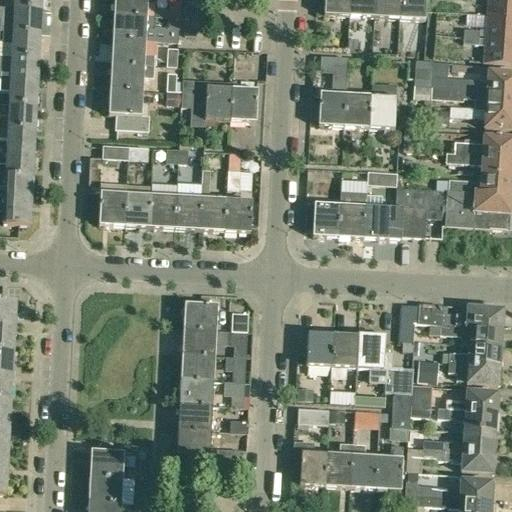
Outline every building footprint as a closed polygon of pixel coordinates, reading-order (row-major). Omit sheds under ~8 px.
[(13,0),(13,10),(40,12),(40,0),(13,0)] [(114,0),(113,17),(146,19),(146,0),(114,0)] [(169,0),(168,20),(179,21),(180,0),(169,0)] [(349,19),(349,0),(323,0),(322,18),(349,19)] [(349,0),(349,19),(374,20),(374,0),(349,0)] [(374,0),(374,20),(399,22),(400,0),(374,0)] [(425,0),(400,0),(399,22),(424,23),(425,0)] [(511,19),(511,0),(485,0),(485,4),(484,18),(511,19)] [(12,34),(39,36),(40,12),(13,10),(13,24),(12,34)] [(155,19),(146,19),(113,17),(112,43),(145,44),(167,46),(178,47),(179,21),(168,20),(167,33),(154,32),(155,19)] [(511,19),(484,18),(482,42),(511,43),(511,19)] [(463,33),(462,47),(470,48),(471,34),(463,33)] [(0,44),(12,46),(11,58),(38,60),(39,36),(12,34),(3,34),(0,34),(0,44)] [(471,34),(470,48),(474,48),(478,48),(479,41),(479,34),(477,34),(471,34)] [(347,41),(347,55),(358,56),(358,41),(347,41)] [(510,68),(511,68),(511,43),(482,42),(482,48),(478,48),(474,48),(473,65),(481,66),(510,68)] [(112,43),(111,68),(143,70),(153,70),(154,58),(144,58),(145,44),(112,43)] [(177,52),(167,52),(166,70),(177,70),(177,52)] [(0,82),(37,84),(38,60),(11,58),(0,57),(0,82)] [(414,63),(414,72),(431,73),(431,64),(414,63)] [(153,70),(143,70),(111,68),(109,93),(142,95),(143,81),(153,82),(153,70)] [(414,72),(413,81),(430,82),(430,80),(431,73),(414,72)] [(511,76),(487,75),(487,84),(430,80),(430,82),(430,91),(511,95),(511,76)] [(166,95),(175,95),(176,78),(167,77),(166,95)] [(429,103),(430,91),(430,82),(413,81),(413,90),(412,102),(429,103)] [(9,106),(36,108),(37,84),(0,82),(0,92),(9,93),(9,106)] [(205,124),(230,125),(231,92),(232,85),(182,83),(180,120),(185,120),(185,116),(190,116),(189,130),(204,131),(205,124)] [(484,113),(511,114),(511,95),(430,91),(429,103),(429,104),(462,106),(462,102),(474,103),(474,112),(484,113)] [(258,94),(231,92),(230,125),(256,126),(258,94)] [(141,120),(142,95),(109,93),(108,119),(115,119),(115,134),(148,135),(148,120),(141,120)] [(177,96),(166,95),(165,109),(176,109),(177,96)] [(317,129),(343,131),(345,98),(319,97),(317,129)] [(343,131),(368,132),(370,100),(345,98),(343,131)] [(395,101),(370,100),(368,132),(393,134),(395,101)] [(0,130),(34,132),(36,108),(9,106),(8,120),(0,119),(0,130)] [(511,114),(484,113),(474,112),(449,111),(449,120),(483,122),(483,132),(505,133),(511,133),(511,114)] [(449,123),(433,122),(433,130),(448,131),(449,123)] [(33,156),(34,132),(0,130),(0,141),(7,142),(6,155),(33,156)] [(413,134),(403,134),(402,153),(412,154),(413,134)] [(454,146),(453,158),(511,161),(511,141),(482,140),(482,148),(454,146)] [(127,164),(128,151),(102,150),(102,163),(127,164)] [(127,164),(136,164),(147,165),(148,152),(128,151),(127,164)] [(166,167),(177,167),(178,153),(166,153),(166,167)] [(178,153),(177,167),(186,167),(186,153),(178,153)] [(0,178),(5,178),(32,180),(33,156),(6,155),(6,167),(0,166),(0,178)] [(228,156),(227,175),(239,175),(240,157),(228,156)] [(511,169),(511,164),(511,161),(453,158),(446,157),(445,167),(480,170),(480,178),(511,179),(511,178),(511,169)] [(190,201),(176,201),(174,233),(199,235),(201,202),(202,174),(196,173),(195,185),(201,185),(200,192),(190,191),(190,201)] [(202,174),(201,202),(199,235),(225,236),(226,203),(208,202),(210,174),(202,174)] [(227,175),(227,194),(238,195),(239,193),(239,175),(227,175)] [(366,176),(366,185),(366,188),(380,189),(381,176),(366,176)] [(32,180),(5,178),(0,178),(0,189),(5,190),(4,203),(31,204),(32,180)] [(510,198),(510,190),(511,189),(511,181),(511,180),(511,179),(480,178),(479,187),(448,184),(447,194),(510,199),(510,198)] [(126,189),(125,198),(124,231),(149,232),(151,199),(151,190),(126,189)] [(151,199),(149,232),(174,233),(176,201),(176,191),(151,190),(151,199)] [(510,200),(510,199),(447,194),(395,190),(394,210),(402,211),(414,212),(426,212),(425,222),(440,223),(441,213),(445,214),(444,229),(472,232),(493,233),(508,234),(508,232),(506,232),(509,199),(510,200)] [(98,229),(124,231),(125,198),(100,196),(98,229)] [(337,241),(363,243),(364,211),(365,197),(340,196),(339,209),(337,241)] [(31,204),(4,203),(0,202),(0,213),(4,214),(3,226),(30,228),(31,204)] [(226,203),(225,236),(250,237),(252,205),(226,203)] [(312,240),(337,241),(339,209),(314,208),(312,240)] [(364,211),(363,243),(400,245),(400,240),(402,211),(394,210),(391,210),(391,212),(364,211)] [(400,240),(412,241),(414,212),(402,211),(400,240)] [(426,212),(414,212),(412,241),(424,242),(425,222),(426,212)] [(0,326),(14,328),(15,304),(0,302),(0,326)] [(185,308),(183,333),(216,335),(218,309),(185,308)] [(442,317),(442,310),(417,308),(417,310),(416,326),(441,328),(442,317)] [(415,346),(416,326),(417,310),(401,309),(399,345),(413,346),(415,346)] [(464,318),(442,317),(441,328),(501,333),(502,317),(502,313),(464,311),(464,318)] [(232,335),(248,336),(249,318),(233,317),(232,335)] [(0,326),(0,351),(13,352),(14,328),(0,326)] [(499,352),(501,333),(441,328),(440,339),(460,341),(460,349),(469,350),(499,352)] [(216,335),(183,333),(182,358),(215,360),(216,335)] [(306,369),(331,370),(333,337),(307,336),(306,369)] [(333,337),(331,370),(356,372),(358,338),(333,337)] [(383,340),(358,338),(356,372),(368,372),(368,386),(384,386),(385,370),(387,370),(387,367),(381,367),(383,340)] [(412,356),(412,360),(421,361),(422,347),(415,346),(413,346),(412,356)] [(234,361),(246,361),(247,349),(235,348),(234,361)] [(501,362),(502,352),(499,352),(469,350),(469,358),(436,355),(435,361),(433,361),(432,366),(498,370),(499,362),(501,362)] [(0,375),(12,376),(13,352),(0,351),(0,375)] [(213,385),(215,360),(182,358),(180,384),(213,385)] [(498,377),(498,375),(498,370),(432,366),(418,365),(416,386),(442,388),(443,376),(448,376),(468,378),(467,387),(489,388),(497,389),(497,388),(499,388),(500,377),(498,377)] [(384,396),(391,396),(397,397),(411,398),(412,389),(413,372),(387,370),(385,370),(384,386),(384,396)] [(233,386),(245,386),(245,374),(233,374),(233,386)] [(0,399),(10,400),(12,376),(0,375),(0,399)] [(180,384),(179,409),(212,411),(213,385),(180,384)] [(411,398),(410,407),(410,410),(430,412),(431,391),(412,389),(411,398)] [(313,393),(297,392),(296,406),(312,407),(313,393)] [(411,398),(397,397),(391,396),(391,406),(410,407),(411,398)] [(446,404),(445,413),(495,416),(496,408),(498,409),(499,398),(496,398),(496,397),(488,396),(466,396),(466,406),(446,404)] [(0,423),(9,424),(10,400),(0,399),(0,423)] [(243,411),(244,399),(232,399),(231,411),(243,411)] [(410,410),(410,407),(391,406),(390,414),(410,415),(410,410)] [(210,436),(212,411),(179,409),(178,434),(210,436)] [(410,410),(410,415),(409,420),(429,422),(430,412),(410,410)] [(328,414),(296,412),(295,428),(327,430),(328,414)] [(494,424),(495,416),(445,413),(437,412),(437,423),(445,423),(465,424),(464,434),(494,436),(494,435),(496,435),(497,424),(494,424)] [(344,415),(328,414),(328,426),(344,427),(344,415)] [(409,420),(410,415),(390,414),(390,422),(409,423),(409,420)] [(409,423),(390,422),(389,430),(409,432),(409,423)] [(0,447),(8,448),(9,424),(0,423),(0,447)] [(230,436),(242,437),(243,424),(231,424),(230,436)] [(210,436),(178,434),(176,459),(209,461),(210,436)] [(493,441),(494,436),(464,434),(463,447),(424,445),(423,455),(492,459),(493,452),(495,452),(496,441),(493,441)] [(120,452),(119,456),(124,456),(124,457),(131,457),(131,453),(131,448),(120,447),(120,452)] [(294,447),(292,473),(300,473),(299,489),(325,490),(327,458),(312,457),(312,448),(294,447)] [(338,458),(327,458),(325,490),(350,492),(352,448),(339,447),(338,458)] [(352,448),(350,492),(375,493),(377,461),(364,460),(364,449),(352,448)] [(390,462),(377,461),(375,493),(400,495),(403,450),(391,450),(390,462)] [(217,453),(216,467),(240,468),(241,455),(217,453)] [(90,454),(89,480),(122,482),(124,457),(124,456),(119,456),(90,454)] [(492,465),(492,459),(423,455),(422,464),(462,467),(461,476),(483,477),(491,477),(491,476),(494,476),(494,466),(492,465)] [(417,485),(418,477),(407,476),(406,485),(417,485)] [(122,482),(89,480),(87,505),(121,507),(122,482)] [(490,486),(491,485),(483,485),(461,483),(460,494),(420,491),(416,486),(406,485),(405,500),(489,505),(490,496),(492,497),(493,487),(490,486)] [(147,493),(137,493),(137,506),(147,506),(147,493)] [(488,511),(489,505),(405,500),(403,511),(417,511),(418,510),(439,511),(440,511),(488,511)]
